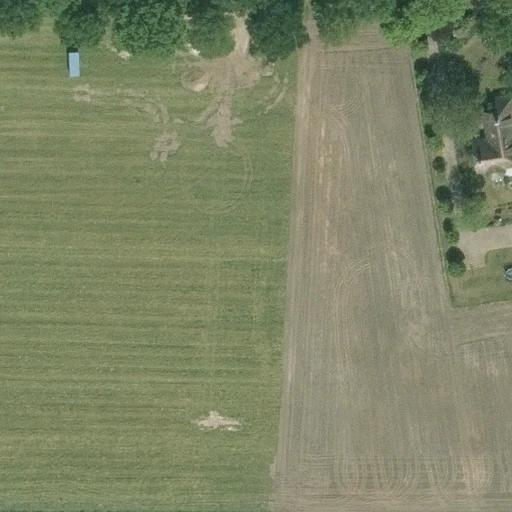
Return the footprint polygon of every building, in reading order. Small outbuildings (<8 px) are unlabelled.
[(511,94),(497,97),(499,108),(484,111),(489,136),(475,139),(480,169),(488,168),(488,172),(492,176),(502,174),(504,169),(503,160),(511,158),(511,94)] [(0,132),(0,158),(56,159),(57,134),(0,132)] [(0,200),(0,225),(66,228),(67,202),(0,200)] [(0,268),(0,293),(53,295),(53,270),(0,268)] [(0,336),(0,362),(63,364),(63,339),(0,336)] [(0,404),(0,430),(49,431),(50,406),(0,404)] [(0,473),(0,498),(59,500),(60,475),(0,473)]
